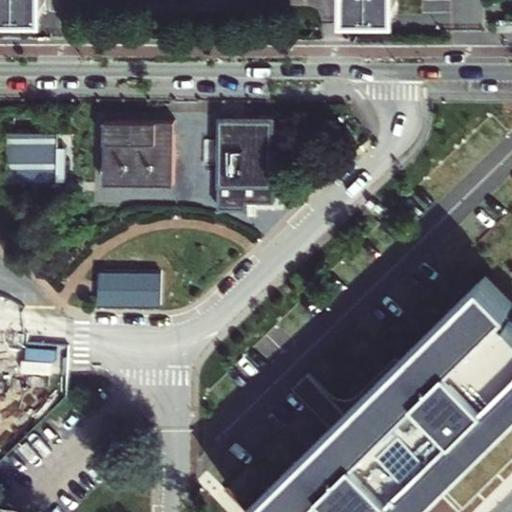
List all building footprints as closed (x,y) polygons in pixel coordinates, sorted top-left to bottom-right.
[(33,0),(0,0),(0,11),(34,12),(33,0)] [(345,0),(346,14),(396,14),(396,0),(345,0)] [(277,116),(222,115),(220,208),(249,208),(249,201),(275,201),(277,116)] [(176,120),(107,119),(106,182),(176,182),(176,120)] [(59,131),(8,130),(7,180),(58,181),(59,131)] [(511,301),(483,271),(346,409),(331,424),(245,511),(246,511),(416,511),(445,485),(459,500),(511,449),(511,418),(508,414),(511,409),(511,301)] [(306,371),(292,385),(312,405),(331,424),(346,409),(306,371)]
